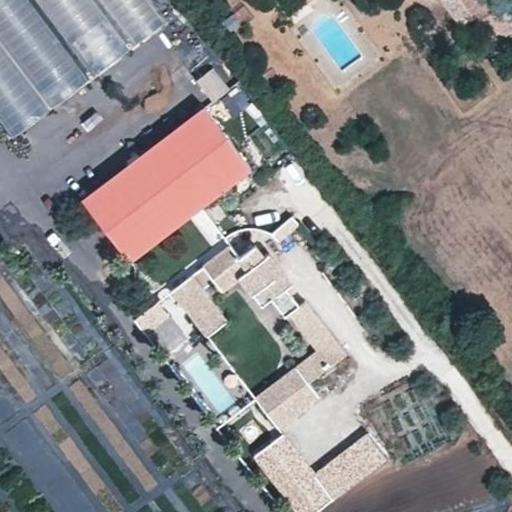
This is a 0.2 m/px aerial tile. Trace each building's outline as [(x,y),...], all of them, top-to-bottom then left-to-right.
[(0,0),(0,129),(4,136),(178,17),(166,0),(0,0)] [(439,0),(463,31),(495,7),(489,0),(439,0)] [(198,78),(214,100),(230,87),(214,65),(198,78)] [(204,103),(85,194),(132,256),(252,165),(204,103)] [(281,238),(299,223),(291,214),(273,229),(281,238)] [(169,294),(203,339),(223,324),(199,292),(210,283),(218,294),(236,280),(250,299),(264,287),(274,299),(283,292),(289,288),(266,257),(261,261),(252,249),(236,261),(227,249),(169,294)] [(274,299),(264,287),(250,299),(259,310),(268,303),(274,299)] [(295,309),(283,292),(274,299),(268,303),(281,320),(287,315),(295,309)] [(168,316),(158,302),(134,319),(144,333),(168,316)] [(315,400),(303,385),(344,353),(305,302),(295,309),(287,315),(316,352),(255,399),(278,429),(315,400)]
